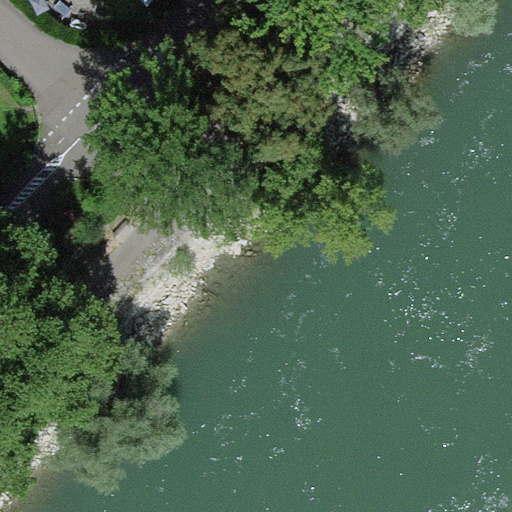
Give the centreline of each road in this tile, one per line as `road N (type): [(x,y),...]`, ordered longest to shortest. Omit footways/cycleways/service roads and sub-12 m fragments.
road 1 (residential): [(220,0),(102,118)]
road 2 (residential): [(0,222),(102,118)]
road 3 (residential): [(0,21),(102,118)]
